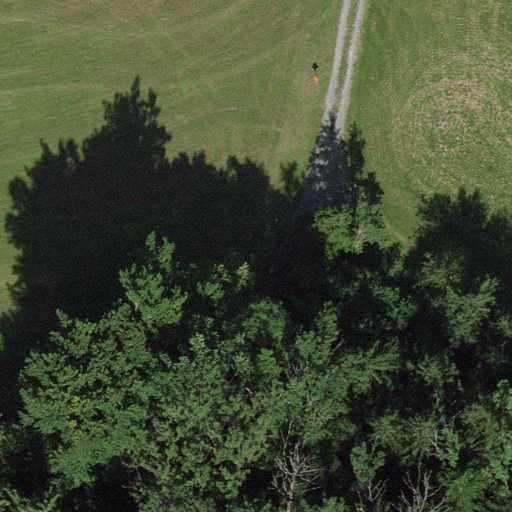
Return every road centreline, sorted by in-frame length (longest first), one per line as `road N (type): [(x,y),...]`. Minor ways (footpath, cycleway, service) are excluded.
road 1 (track): [(341,143),(223,375),(0,382)]
road 2 (track): [(511,311),(375,203),(341,143)]
road 3 (track): [(368,0),(341,143)]
